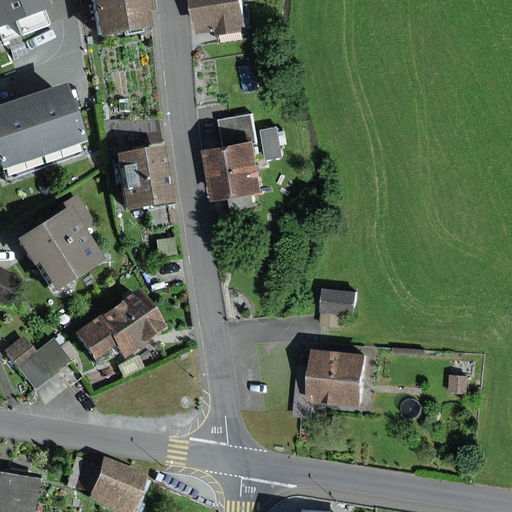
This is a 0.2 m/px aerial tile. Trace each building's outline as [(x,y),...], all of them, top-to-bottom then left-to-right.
[(143,0),(90,0),(98,36),(142,28),(139,12),(142,12),(146,11),(143,0)] [(197,0),(202,29),(245,21),(241,0),(197,0)] [(12,108),(0,112),(0,166),(5,181),(81,155),(59,92),(29,102),(12,108)] [(229,148),(253,144),(257,143),(252,114),(224,118),(229,148)] [(155,126),(106,126),(109,149),(157,142),(155,126)] [(277,129),(263,131),(268,158),(282,156),(277,129)] [(229,148),(210,151),(213,169),(218,196),(261,189),(253,144),(229,148)] [(162,184),(158,152),(139,156),(116,160),(125,209),(148,205),(151,230),(169,227),(167,210),(173,209),(169,183),(162,184)] [(47,225),(18,243),(30,261),(32,260),(41,273),(44,271),(54,287),(94,262),(74,229),(89,220),(75,198),(59,208),(63,215),(47,225)] [(18,280),(0,271),(0,300),(4,293),(10,297),(18,280)] [(357,292),(325,290),(322,324),(341,325),(342,313),(355,314),(357,292)] [(77,336),(92,357),(112,343),(121,356),(141,341),(158,330),(135,296),(77,336)] [(34,353),(28,358),(45,379),(69,361),(52,339),(34,353)] [(16,366),(28,358),(34,353),(24,340),(7,354),(16,366)] [(363,376),(365,356),(318,352),(317,367),(314,397),(361,401),(363,376)] [(45,379),(28,358),(16,366),(33,388),(45,379)] [(314,397),(317,367),(300,366),(297,396),(314,398),(314,397)] [(453,374),(452,392),(466,393),(467,376),(453,374)] [(128,511),(142,477),(87,455),(74,488),(90,494),(88,499),(122,511),(128,511)] [(0,511),(26,511),(32,478),(8,474),(7,480),(3,480),(0,479),(0,511)]
